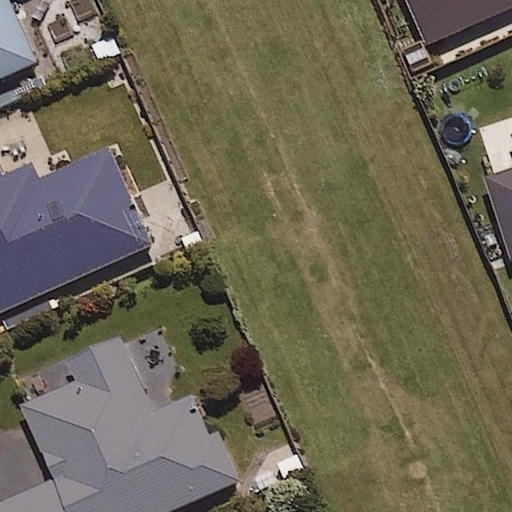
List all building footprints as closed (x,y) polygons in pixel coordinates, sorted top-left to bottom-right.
[(0,0),(0,84),(40,67),(10,0),(0,0)] [(511,0),(409,0),(431,49),(511,12),(511,0)] [(4,181),(0,171),(0,318),(155,250),(112,153),(40,185),(33,168),(4,181)] [(511,175),(490,183),(511,248),(511,175)] [(168,413),(135,337),(18,389),(60,483),(3,509),(4,511),(182,511),(243,485),(221,437),(212,440),(195,401),(168,413)]
